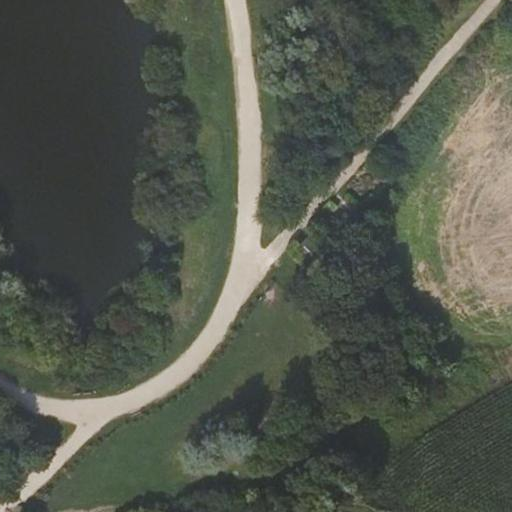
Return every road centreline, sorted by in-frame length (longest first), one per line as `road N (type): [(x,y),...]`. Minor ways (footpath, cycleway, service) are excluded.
road 1 (track): [(0,384),(40,406),(103,415),(187,361),(228,303),(251,244),(247,108),(233,0)]
road 2 (track): [(100,511),(222,498),(511,366)]
road 3 (track): [(4,511),(103,415)]
